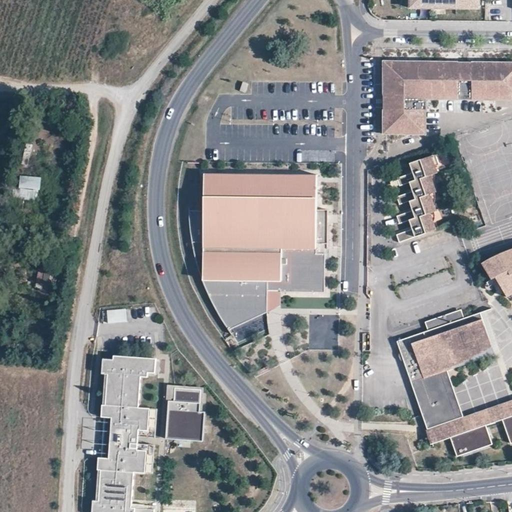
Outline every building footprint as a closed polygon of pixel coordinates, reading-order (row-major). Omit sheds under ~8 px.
[(415,0),(415,9),(479,8),(479,0),(415,0)] [(457,64),(383,63),(382,95),(456,96),(457,64)] [(470,65),(457,64),(456,96),(456,100),(470,100),(470,96),(470,65)] [(511,65),(470,65),(470,96),(511,96),(511,65)] [(421,99),(382,99),(382,112),(384,112),(421,113),(421,99)] [(421,113),(384,112),(384,136),(421,137),(421,113)] [(28,144),(24,156),(29,158),(33,145),(28,144)] [(410,162),(414,173),(397,179),(400,187),(410,183),(413,192),(398,198),(400,206),(410,202),(414,211),(397,217),(400,225),(410,221),(413,230),(397,235),(400,243),(437,230),(434,222),(432,223),(429,215),(437,212),(434,204),(432,205),(429,196),(437,193),(434,185),(432,186),(429,177),(438,174),(435,167),(439,166),(435,153),(410,162)] [(322,170),(200,169),(199,205),(184,205),(185,221),(188,246),(192,265),(198,281),(202,293),(209,307),(217,321),(228,337),(232,334),(267,317),(267,312),(281,306),(281,297),(330,297),(331,246),(333,246),(333,205),(322,204),(322,170)] [(40,201),(41,176),(20,176),(19,200),(40,201)] [(51,243),(50,252),(59,254),(61,244),(51,243)] [(511,250),(505,253),(497,256),(491,259),(485,262),(481,265),(490,280),(494,278),(506,299),(511,296),(511,295),(511,250)] [(45,272),(43,287),(44,288),(42,300),(52,302),(56,274),(45,272)] [(128,308),(106,310),(106,323),(129,321),(128,308)] [(397,343),(428,430),(457,420),(441,373),(447,371),(492,348),(480,314),(464,319),(461,311),(425,323),(428,332),(397,343)] [(153,511),(154,509),(133,508),(136,472),(147,473),(149,452),(140,451),(142,431),(151,432),(153,410),(142,409),(145,378),(151,378),(152,374),(159,375),(161,360),(118,356),(118,360),(107,359),(106,374),(111,375),(109,405),(105,405),(104,417),(107,418),(103,458),(100,458),(99,470),(102,470),(99,501),(93,500),(92,511),(153,511)] [(172,402),(171,411),(168,440),(205,443),(208,413),(203,413),(205,391),(178,389),(177,402),(172,402)] [(432,443),(450,437),(485,424),(501,419),(511,414),(511,400),(457,420),(428,430),(432,443)] [(511,414),(501,419),(510,444),(511,444),(511,414)] [(485,424),(450,437),(457,458),(492,445),(485,424)] [(379,457),(388,454),(385,444),(375,448),(379,457)]
